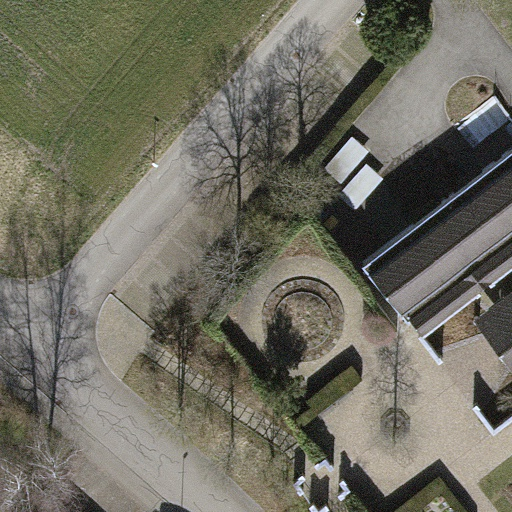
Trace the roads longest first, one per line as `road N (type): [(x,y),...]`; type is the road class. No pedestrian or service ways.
road 1 (unclassified): [(33,336),(327,0)]
road 2 (residential): [(223,511),(33,336)]
